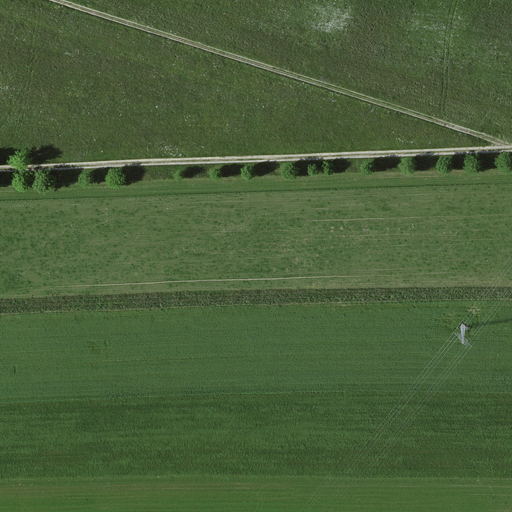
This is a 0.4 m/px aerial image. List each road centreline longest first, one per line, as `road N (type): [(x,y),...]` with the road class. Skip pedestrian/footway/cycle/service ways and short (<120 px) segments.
road 1 (track): [(511,148),(0,168)]
road 2 (track): [(511,148),(55,0)]
